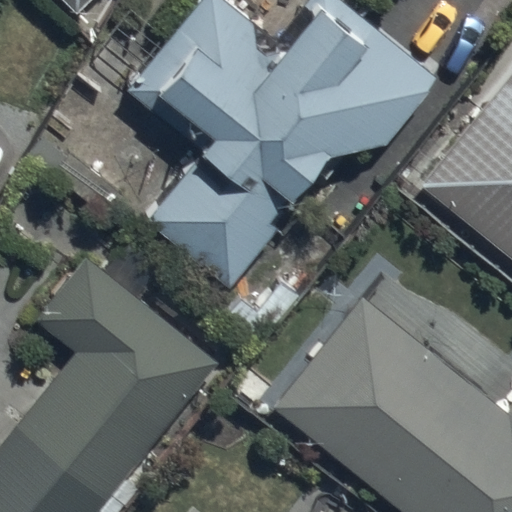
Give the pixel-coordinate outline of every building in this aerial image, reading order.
[(53,0),(70,16),(86,0),(53,0)] [(221,0),(201,0),(123,86),(199,158),(145,215),(227,292),(282,234),(269,222),(328,160),(387,145),(438,79),(339,0),(309,0),(303,7),(313,15),(274,64),(254,48),(253,22),(221,0)] [(511,67),(418,182),(511,258),(511,67)] [(0,511),(101,511),(217,361),(84,259),(37,322),(74,351),(0,448),(0,511)] [(364,290),(271,403),(405,511),(511,511),(511,407),(510,409),(364,290)]
